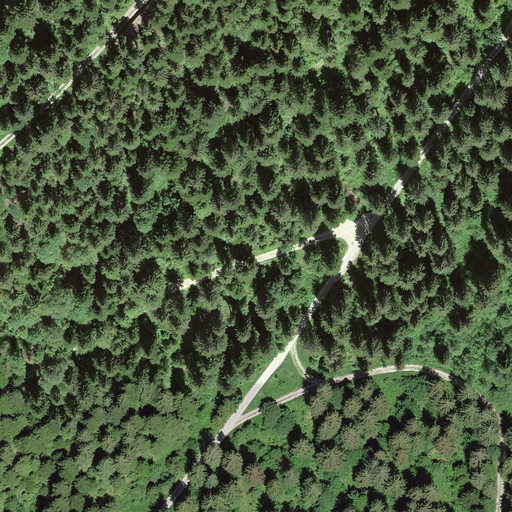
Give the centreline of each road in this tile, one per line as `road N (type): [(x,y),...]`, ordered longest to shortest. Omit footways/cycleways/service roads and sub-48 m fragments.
road 1 (track): [(0,398),(55,357),(194,282),(379,220)]
road 2 (track): [(497,511),(504,452),(495,413),(440,373),(396,368),(312,386),(222,432)]
road 3 (track): [(161,511),(379,220)]
road 4 (track): [(379,220),(511,32)]
road 5 (track): [(0,148),(140,0)]
